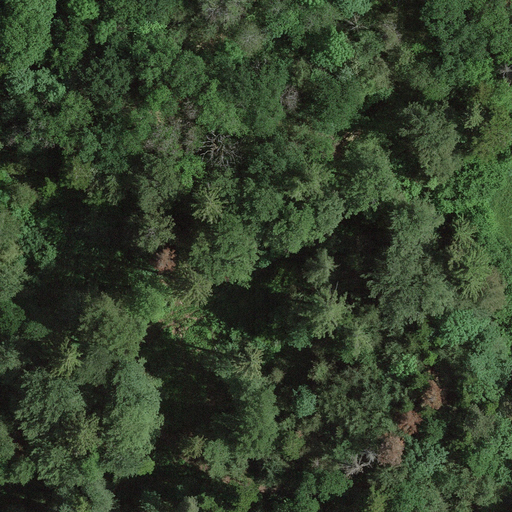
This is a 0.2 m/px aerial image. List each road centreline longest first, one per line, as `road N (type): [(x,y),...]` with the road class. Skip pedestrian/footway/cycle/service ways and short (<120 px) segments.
road 1 (track): [(470,453),(356,475),(273,469),(186,432),(42,321)]
road 2 (unclassified): [(360,511),(511,431)]
